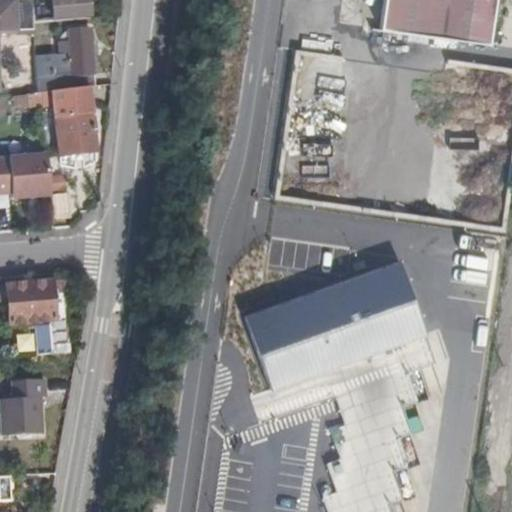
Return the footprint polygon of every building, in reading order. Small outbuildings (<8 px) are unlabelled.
[(0,0),(0,25),(33,23),(32,0),(0,0)] [(32,0),(33,23),(88,18),(86,0),(32,0)] [(494,0),(379,0),(375,26),(487,44),(494,0)] [(71,75),(92,73),(89,30),(68,32),(68,43),(58,44),(58,56),(70,55),(71,75)] [(325,202),(339,55),(290,50),(275,198),(325,202)] [(50,77),(71,75),(70,55),(58,56),(49,57),(50,68),(50,77)] [(425,220),(505,229),(511,169),(511,67),(443,59),(425,220)] [(71,89),(73,89),(71,75),(50,77),(50,68),(34,69),(35,93),(71,89)] [(0,93),(35,93),(34,69),(0,69),(0,93)] [(73,89),(94,86),(92,73),(71,75),(73,89)] [(73,101),(71,89),(35,93),(11,96),(12,105),(26,103),(27,107),(73,101)] [(77,114),(76,106),(53,108),(57,152),(95,148),(92,113),(77,114)] [(0,158),(0,193),(10,192),(7,158),(0,158)] [(399,264),(241,322),(267,392),(425,334),(399,264)] [(51,354),(66,352),(59,281),(0,285),(0,301),(6,301),(8,324),(33,322),(48,321),(48,327),(51,354)] [(48,321),(33,322),(35,355),(51,354),(48,327),(48,321)] [(389,511),(388,505),(401,501),(391,473),(405,469),(396,440),(410,436),(402,407),(412,402),(403,373),(433,364),(425,334),(267,392),(252,396),(255,407),(259,423),(334,398),(343,425),(331,429),(341,459),(328,463),(337,492),(324,497),(329,511),(389,511)] [(41,376),(8,378),(10,395),(0,395),(0,406),(2,434),(42,430),(40,392),(43,392),(41,376)] [(311,424),(319,454),(332,451),(323,421),(311,424)] [(0,501),(10,501),(10,475),(0,475),(0,501)]
